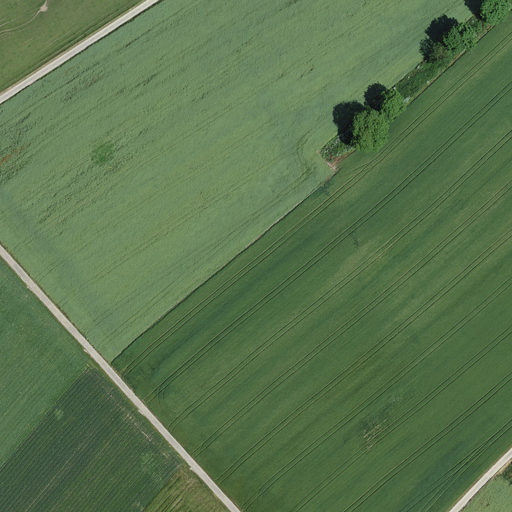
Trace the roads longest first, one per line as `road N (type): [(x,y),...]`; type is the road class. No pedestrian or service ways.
road 1 (unknown): [(0,252),(233,511)]
road 2 (track): [(0,99),(152,0)]
